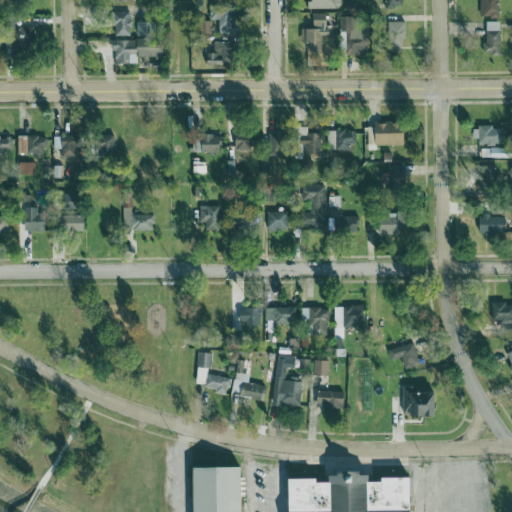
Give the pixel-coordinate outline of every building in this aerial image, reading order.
[(341,0),(308,0),(308,8),(341,9),(341,0)] [(401,0),(384,0),(385,8),(401,7),(401,0)] [(479,0),(480,18),(499,17),(498,0),(479,0)] [(219,33),(234,33),(234,4),(209,5),(210,20),(218,20),(219,33)] [(114,36),(131,36),(130,11),(114,12),(114,36)] [(301,28),(301,42),(307,42),(307,53),(322,53),(322,35),(331,34),(331,26),(326,26),(326,12),(313,13),(313,28),(301,28)] [(357,17),(340,16),(339,43),(349,43),(348,55),(367,56),(367,40),(357,39),(357,17)] [(136,35),(151,36),(151,21),(137,21),(136,35)] [(405,21),(390,22),(390,47),(406,47),(405,21)] [(500,21),(485,21),(485,54),(500,54),(500,21)] [(15,26),(14,54),(34,55),(35,27),(15,26)] [(113,63),(137,63),(137,57),(163,57),(162,39),(113,40),(113,63)] [(206,64),(235,64),(235,41),(214,41),(213,53),(206,53),(206,64)] [(405,145),(405,122),(376,122),(376,144),(405,145)] [(274,133),(268,133),(267,155),(285,156),(286,127),(274,126),(274,133)] [(368,150),(376,149),(375,126),(367,127),(368,150)] [(473,126),(473,139),(479,139),(479,144),(500,144),(500,126),(473,126)] [(320,155),(320,133),(307,133),(307,127),(300,127),(300,155),(320,155)] [(348,149),(348,143),(355,143),(355,130),(326,131),(327,150),(348,149)] [(235,133),(235,148),(257,147),(256,132),(235,133)] [(78,157),(79,135),(62,134),(61,157),(78,157)] [(114,134),(97,135),(98,152),(114,152),(114,134)] [(18,153),(46,153),(47,136),(18,135),(18,153)] [(220,152),(221,135),(202,135),(202,151),(220,152)] [(0,136),(0,151),(12,151),(12,136),(0,136)] [(61,136),(53,136),(53,148),(60,148),(61,136)] [(192,152),(200,152),(201,140),(193,139),(192,152)] [(509,157),(509,147),(480,148),(480,158),(509,157)] [(18,173),(34,174),(34,162),(19,162),(18,173)] [(404,188),(405,164),(389,164),(388,188),(404,188)] [(495,165),(479,164),(478,188),(494,189),(495,165)] [(205,172),(205,165),(193,166),(193,173),(205,172)] [(326,228),(324,185),(302,185),(302,200),(309,200),(310,211),(299,211),(300,229),(326,228)] [(64,207),(75,208),(77,195),(65,194),(64,207)] [(341,216),(340,196),(327,196),(328,207),(334,206),(334,232),(358,232),(357,216),(341,216)] [(220,206),(199,205),(199,222),(205,222),(205,230),(220,230),(220,206)] [(24,229),(41,230),(42,207),(25,207),(24,229)] [(154,215),(131,215),(131,208),(122,208),(122,231),(154,230),(154,215)] [(266,211),(267,231),(288,230),(287,211),(266,211)] [(380,235),(404,235),(404,213),(380,213),(380,235)] [(478,214),(479,233),(498,232),(498,214),(478,214)] [(84,215),(63,215),(63,230),(84,231),(84,215)] [(0,232),(8,232),(7,216),(0,216),(0,232)] [(264,308),(265,321),(274,321),(274,323),(296,323),(295,307),(281,307),(281,301),(271,302),(271,308),(264,308)] [(511,302),(491,303),(492,324),(511,323),(511,302)] [(333,306),(334,348),(343,348),(343,327),(364,327),(364,306),(333,306)] [(242,307),(241,327),(259,328),(259,308),(242,307)] [(326,335),(326,308),(301,307),(300,328),(305,328),(304,335),(326,335)] [(298,339),(289,338),(289,347),(298,348),(298,339)] [(401,358),(403,364),(417,361),(413,344),(388,349),(390,360),(401,358)] [(196,385),(215,387),(215,393),(228,394),(230,377),(210,375),(211,353),(198,352),(196,385)] [(274,369),(273,406),(300,408),(301,381),(285,380),(285,367),(298,368),(308,368),(309,358),(284,357),(283,369),(274,369)] [(329,360),(314,360),(313,375),(328,376),(329,360)] [(249,374),(235,372),(232,391),(242,393),(241,398),(263,401),(264,385),(248,383),(249,374)] [(403,415),(436,416),(437,392),(420,391),(420,387),(403,386),(403,415)] [(344,391),(316,391),(316,407),(344,408),(344,391)] [(243,511),(243,467),(192,468),(192,511),(243,511)] [(413,511),(413,477),(384,478),(384,482),(372,482),(372,472),(341,473),(341,475),(332,476),(332,482),(320,482),(320,479),(289,479),(289,511),(413,511)]
